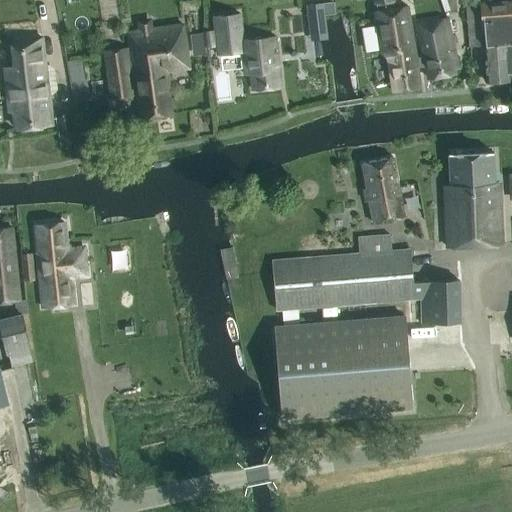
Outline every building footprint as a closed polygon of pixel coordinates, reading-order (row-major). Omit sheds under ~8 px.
[(511,0),(468,4),(471,46),(484,45),(486,82),(511,79),(511,0)] [(407,5),(374,11),(381,51),(386,51),(387,51),(414,46),(407,5)] [(239,13),(214,15),(218,54),(243,51),(245,74),(251,73),(252,89),(280,87),(275,35),(242,39),(239,13)] [(418,24),(429,78),(456,73),(455,69),(458,68),(448,18),(418,24)] [(183,24),(128,32),(130,48),(106,51),(112,98),(132,95),(129,79),(136,78),(142,119),(172,114),(166,71),(189,68),(183,24)] [(4,67),(6,85),(47,80),(42,37),(11,40),(14,65),(4,67)] [(421,87),(414,46),(387,51),(394,91),(421,87)] [(52,124),(47,80),(6,85),(9,102),(15,102),(18,128),(52,124)] [(75,141),(70,114),(56,117),(62,144),(75,141)] [(494,152),(449,153),(450,185),(445,185),(448,246),(503,244),(501,198),(496,198),(494,152)] [(362,163),(374,222),(405,216),(393,157),(362,163)] [(36,225),(39,252),(38,253),(43,307),(74,304),(72,277),(87,276),(85,248),(69,249),(68,245),(67,245),(64,222),(36,225)] [(0,228),(0,304),(19,302),(12,228),(0,228)] [(278,310),(422,299),(424,322),(461,320),(459,280),(413,282),(411,249),(392,250),(391,234),(358,236),(359,254),(274,261),(278,310)] [(24,281),(36,280),(33,253),(21,254),(24,281)] [(406,316),(276,326),(283,418),(413,408),(406,316)] [(16,363),(32,359),(21,319),(6,323),(16,363)]
